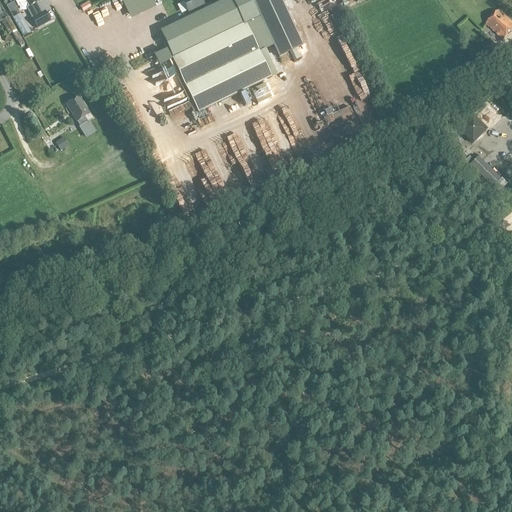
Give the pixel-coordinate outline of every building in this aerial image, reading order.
[(201,0),(184,0),(182,1),(188,12),(204,4),(201,0)] [(251,0),(279,59),(302,48),(279,0),(251,0)] [(14,3),(6,6),(13,18),(12,18),(18,29),(21,35),(23,38),(31,33),(21,14),(20,14),(14,3)] [(6,11),(2,14),(0,10),(0,22),(1,21),(8,34),(12,33),(20,47),(25,45),(16,29),(6,11)] [(511,30),(511,23),(499,11),(486,24),(502,40),(511,30)] [(44,12),(42,13),(32,19),(37,29),(50,22),(44,12)] [(253,38),(257,36),(252,23),(247,24),(253,38)] [(271,78),(245,24),(172,59),(199,113),(271,78)] [(501,50),(497,54),(503,61),(507,57),(501,50)] [(485,61),(480,56),(477,53),(471,58),(482,72),(490,65),(486,60),(485,61)] [(170,64),(149,72),(152,80),(173,72),(170,64)] [(133,108),(139,103),(136,99),(132,102),(128,96),(134,92),(128,85),(120,91),(133,108)] [(95,133),(85,117),(88,115),(78,99),(67,105),(76,122),(86,138),(95,133)] [(458,130),(472,145),(488,130),(472,115),(458,130)] [(87,139),(49,164),(52,168),(46,172),(54,184),(97,155),(87,139)] [(60,150),(66,147),(61,140),(56,143),(60,150)] [(465,160),(469,154),(463,150),(459,156),(465,160)] [(5,172),(0,174),(0,196),(29,180),(26,175),(27,175),(17,157),(2,166),(5,172)] [(474,161),(470,166),(492,187),(499,179),(477,158),(474,161)] [(26,197),(35,209),(51,198),(42,186),(26,197)] [(21,208),(5,217),(9,224),(25,215),(21,208)]
